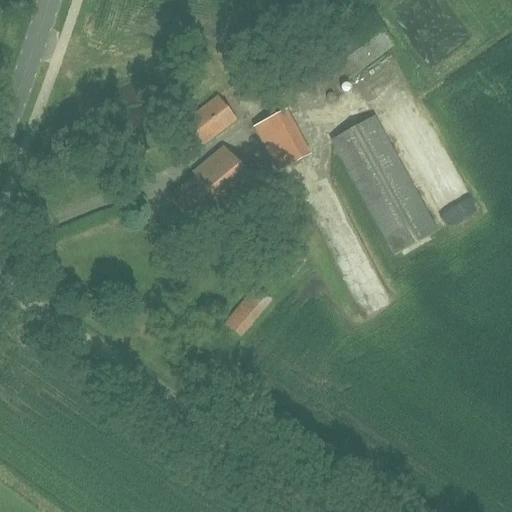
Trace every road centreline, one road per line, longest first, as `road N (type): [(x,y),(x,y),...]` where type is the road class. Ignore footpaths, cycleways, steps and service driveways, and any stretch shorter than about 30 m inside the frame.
road 1 (unclassified): [(320,511),(0,283)]
road 2 (tertiary): [(0,138),(50,0)]
